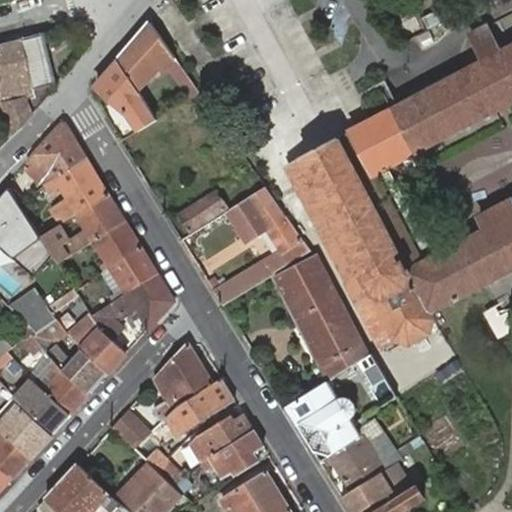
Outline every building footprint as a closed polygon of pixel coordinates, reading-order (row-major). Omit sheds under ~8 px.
[(177,59),(152,23),(119,62),(121,63),(139,92),(160,68),(163,70),(177,59)] [(484,285),(511,269),(511,48),(502,54),(487,26),(470,35),(484,63),(395,110),(418,155),(511,104),(511,218),(486,232),(463,244),(484,285)] [(40,34),(0,44),(0,102),(26,97),(35,95),(34,82),(49,77),(40,34)] [(139,92),(121,63),(98,88),(129,114),(140,132),(159,120),(139,92)] [(1,108),(8,137),(10,136),(30,112),(26,97),(0,102),(1,108)] [(433,312),(484,285),(463,244),(434,259),(388,170),(418,155),(395,110),(288,164),(384,348),(398,341),(409,343),(427,332),(433,317),(431,313),(433,312)] [(51,181),(88,158),(69,127),(67,125),(64,125),(31,161),(35,164),(46,175),(51,181)] [(80,214),(111,195),(88,158),(51,181),(55,188),(62,185),(71,200),(76,209),(72,212),(75,217),(80,214)] [(46,175),(35,164),(25,175),(39,191),(51,181),(46,175)] [(15,178),(9,185),(22,205),(30,199),(15,178)] [(0,194),(0,264),(14,252),(9,244),(32,220),(22,205),(9,185),(0,194)] [(311,253),(266,188),(230,211),(250,243),(269,232),(282,254),(217,292),(225,307),(270,281),(277,274),(311,253)] [(219,193),(181,217),(191,231),(228,209),(219,193)] [(111,195),(80,214),(90,231),(71,240),(63,225),(59,228),(43,237),(59,264),(91,244),(96,241),(126,222),(111,195)] [(511,197),(478,216),(486,232),(511,218),(511,197)] [(76,209),(71,200),(50,211),(59,228),(63,225),(75,217),(72,212),(76,209)] [(35,284),(59,264),(43,237),(32,220),(9,244),(14,252),(35,284)] [(103,265),(106,270),(112,267),(142,248),(126,222),(96,241),(108,261),(103,265)] [(142,248),(112,267),(125,288),(119,291),(123,297),(158,275),(142,248)] [(361,344),(314,258),(279,278),(335,379),(355,366),(368,358),(361,344)] [(140,312),(150,329),(175,302),(158,275),(123,297),(126,302),(132,299),(140,312)] [(92,316),(98,324),(114,339),(123,329),(114,321),(119,317),(125,323),(140,312),(132,299),(126,302),(123,297),(92,316)] [(484,310),(495,337),(511,330),(511,308),(508,300),(484,310)] [(36,338),(47,351),(66,332),(59,322),(39,336),(36,338)] [(18,331),(28,344),(36,338),(39,336),(32,327),(29,329),(25,324),(18,331)] [(83,349),(108,374),(128,352),(114,339),(98,324),(93,330),(97,334),(83,349)] [(61,366),(91,394),(108,374),(83,349),(73,359),(63,345),(72,339),(66,332),(47,351),(51,356),(61,366)] [(40,368),(51,356),(47,351),(36,338),(28,344),(25,346),(40,368)] [(0,364),(11,357),(15,354),(2,342),(0,343),(0,364)] [(368,358),(373,355),(364,342),(361,344),(368,358)] [(190,344),(156,381),(167,401),(155,410),(162,422),(168,415),(214,384),(190,344)] [(32,377),(72,414),(91,394),(61,366),(51,356),(40,368),(32,377)] [(19,365),(11,357),(0,364),(0,376),(8,370),(9,371),(19,365)] [(21,404),(54,435),(72,414),(32,377),(26,372),(8,391),(14,398),(21,404)] [(214,384),(168,415),(180,436),(207,418),(205,413),(211,410),(214,414),(236,401),(222,379),(214,384)] [(330,382),(288,407),(322,463),(331,458),(364,438),(359,429),(355,423),(353,419),(357,415),(359,409),(357,403),(352,399),(346,397),(340,399),(330,382)] [(14,398),(0,412),(0,426),(0,427),(21,404),(14,398)] [(0,427),(6,433),(32,458),(54,435),(21,404),(0,427)] [(126,414),(114,427),(136,448),(148,436),(126,414)] [(192,444),(204,464),(212,458),(255,431),(245,415),(233,421),(231,417),(221,423),(223,428),(213,433),(210,430),(200,436),(192,444)] [(375,419),(359,429),(364,438),(331,458),(352,493),(399,464),(427,447),(420,435),(396,451),(375,419)] [(255,456),(266,449),(255,431),(212,458),(226,479),(235,473),(234,469),(243,464),(246,467),(257,460),(255,456)] [(0,470),(11,481),(32,458),(6,433),(0,440),(0,470)] [(158,449),(148,460),(159,470),(169,459),(158,449)] [(159,470),(161,472),(176,486),(188,477),(169,459),(159,470)] [(80,464),(48,499),(60,511),(116,511),(123,506),(113,496),(104,487),(80,464)] [(352,493),(344,498),(351,511),(377,511),(415,490),(399,464),(352,493)] [(0,493),(11,481),(0,470),(0,493)] [(138,511),(168,511),(186,496),(176,486),(161,472),(130,504),(138,511)] [(291,511),(268,474),(224,501),(230,511),(291,511)] [(113,476),(104,487),(113,496),(124,486),(113,476)] [(406,511),(424,501),(417,488),(377,511),(406,511)] [(168,511),(181,511),(195,504),(186,496),(168,511)] [(60,511),(48,499),(40,507),(42,511),(60,511)]
